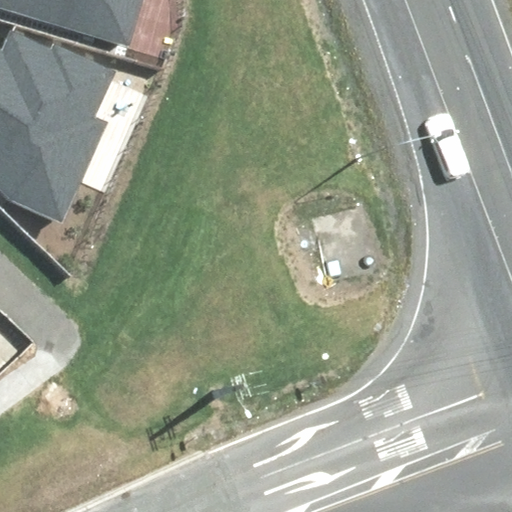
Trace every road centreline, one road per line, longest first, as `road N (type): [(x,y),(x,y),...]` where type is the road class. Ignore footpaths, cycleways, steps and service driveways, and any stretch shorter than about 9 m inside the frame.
road 1 (secondary): [(285,511),(511,417)]
road 2 (secondary): [(442,0),(511,183)]
